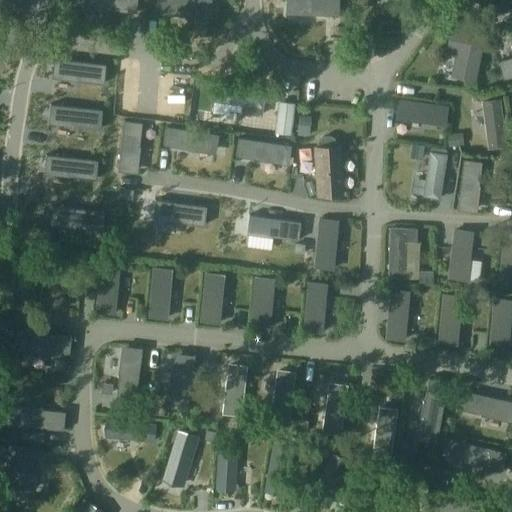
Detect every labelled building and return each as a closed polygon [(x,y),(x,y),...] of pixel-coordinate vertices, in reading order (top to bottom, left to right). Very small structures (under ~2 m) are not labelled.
[(86,0),(86,6),(111,8),(111,9),(136,11),(136,0),(86,0)] [(158,0),(157,13),(182,15),(183,13),(208,15),(208,0),(158,0)] [(288,0),(288,12),(313,13),(313,14),(338,15),(338,0),(288,0)] [(511,0),(483,0),(481,1),(489,19),(511,9),(511,0)] [(449,80),(471,83),(480,28),(459,25),(457,35),(447,34),(444,53),(453,54),(449,80)] [(511,58),(498,62),(503,79),(511,76),(511,58)] [(56,59),(55,75),(79,78),(79,80),(104,83),(106,65),(56,59)] [(240,114),(261,116),(265,89),(215,82),(212,102),(241,106),(240,114)] [(501,99),(481,102),(488,150),(507,148),(501,99)] [(397,101),(395,119),(445,126),(447,108),(397,101)] [(279,103),(276,133),(291,135),(295,105),(279,103)] [(53,105),(51,121),(76,124),(76,125),(101,127),(102,110),(53,105)] [(124,121),(118,170),(134,172),(137,148),(139,148),(142,123),(124,121)] [(166,127),(163,145),(188,148),(188,147),(214,151),(217,134),(166,127)] [(317,146),(313,147),(315,171),(342,170),(340,144),(338,145),(338,143),(337,141),(336,140),(335,138),(333,137),(332,137),(330,136),(328,136),(326,136),(324,137),(323,137),(321,138),(320,140),(319,141),(318,143),(318,144),(317,146)] [(238,138),(236,156),(261,159),(261,158),(287,162),(290,145),(238,138)] [(429,152),(422,196),(438,199),(446,154),(429,152)] [(48,155),(46,172),(71,174),(70,176),(96,179),(98,161),(48,155)] [(463,160),(457,210),(473,211),(476,187),(478,187),(481,162),(463,160)] [(342,170),(315,171),(316,196),(343,195),(342,170)] [(157,200),(155,217),(180,220),(179,221),(204,225),(207,207),(157,200)] [(54,207),(52,223),(77,225),(77,227),(102,229),(104,212),(54,207)] [(252,216),(250,232),(274,235),(274,237),(299,240),(301,222),(252,216)] [(320,219),(316,267),(333,268),(338,221),(320,219)] [(389,228),(387,278),(406,279),(406,258),(407,242),(407,228),(389,228)] [(454,231),(448,278),(466,281),(468,261),(472,233),(454,231)] [(511,234),(504,234),(500,282),(511,282),(511,234)] [(0,252),(0,300),(11,302),(16,254),(0,252)] [(49,259),(44,307),(62,309),(66,261),(49,259)] [(102,263),(98,311),(115,312),(120,264),(102,263)] [(154,268),(149,316),(167,318),(171,270),(154,268)] [(206,273),(202,321),(219,323),(224,275),(206,273)] [(256,278),(252,326),(269,327),(274,280),(256,278)] [(309,282),(304,330),(322,332),(327,284),(309,282)] [(390,292),(385,339),(403,341),(407,293),(390,292)] [(443,296),(438,344),(456,346),(460,298),(443,296)] [(494,300),(489,348),(507,350),(511,302),(494,300)] [(19,330),(17,347),(45,349),(44,351),(69,354),(71,336),(19,330)] [(119,378),(116,403),(134,405),(140,353),(124,351),(121,378),(119,378)] [(172,385),(168,410),(186,412),(193,360),(177,358),(173,385),(172,385)] [(226,383),(222,414),(240,416),(246,368),(229,366),(227,383),(226,383)] [(274,389),(270,420),(288,423),(294,374),(277,372),(275,389),(274,389)] [(426,404),(421,433),(437,436),(447,382),(429,379),(424,404),(426,404)] [(327,402),(322,433),(340,436),(347,387),(330,385),(328,402),(327,402)] [(511,401),(461,390),(457,408),(481,413),(482,412),(510,418),(511,410),(511,401)] [(377,425),(372,456),(390,459),(397,411),(380,408),(378,425),(377,425)] [(13,409),(11,425),(64,430),(66,413),(41,410),(40,412),(13,409)] [(105,421),(104,435),(106,437),(153,442),(154,426),(105,421)] [(177,432),(162,479),(180,485),(184,482),(186,475),(185,471),(195,438),(177,432)] [(453,440),(450,456),(478,463),(478,464),(503,470),(506,452),(453,440)] [(218,443),(216,490),(229,491),(232,488),(234,444),(218,443)] [(274,446),(264,492),(278,495),(281,493),(289,449),(274,446)] [(32,489),(36,450),(8,447),(4,487),(32,489)] [(330,457),(310,499),(327,507),(330,505),(334,498),(333,494),(347,465),(330,457)] [(430,490),(426,506),(452,511),(480,511),(483,502),(430,490)] [(100,511),(84,502),(77,511),(100,511)] [(396,511),(390,503),(378,511),(396,511)]
